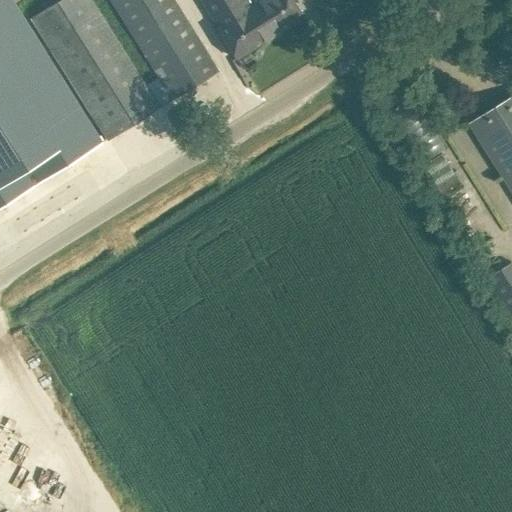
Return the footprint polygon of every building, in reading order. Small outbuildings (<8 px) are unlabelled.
[(11,0),(0,0),(0,206),(102,143),(11,0)] [(107,138),(172,98),(158,77),(145,84),(92,0),(56,0),(30,17),(107,138)] [(217,69),(173,0),(110,0),(158,77),(172,98),(217,69)] [(204,0),(220,24),(217,26),(237,57),(301,17),(290,0),(204,0)] [(511,96),(470,123),(511,190),(511,96)] [(511,262),(482,281),(507,322),(511,318),(511,262)]
